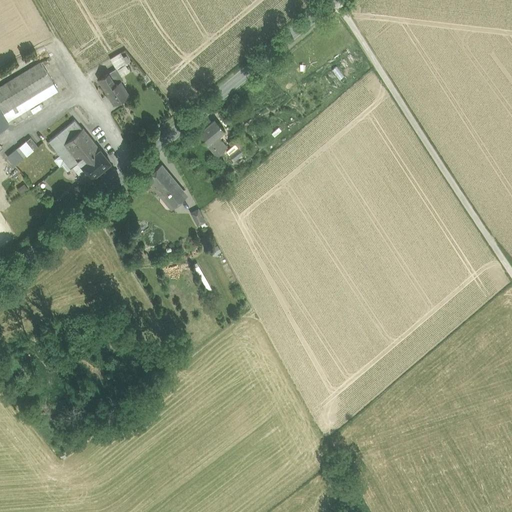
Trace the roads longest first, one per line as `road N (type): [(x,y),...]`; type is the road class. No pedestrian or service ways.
road 1 (track): [(334,0),(511,274)]
road 2 (secondary): [(331,0),(136,163)]
road 3 (residential): [(136,163),(37,0)]
road 4 (secondary): [(136,163),(0,276)]
